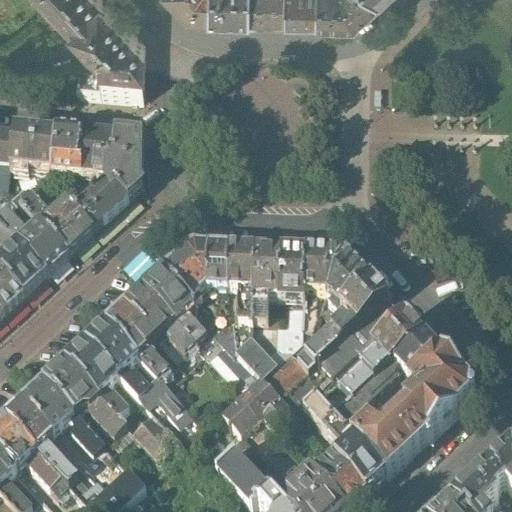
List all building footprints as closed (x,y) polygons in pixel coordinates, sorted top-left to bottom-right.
[(101,59),(131,32),(101,0),(60,0),(52,8),(101,59)] [(181,0),(188,7),(211,9),(210,0),(181,0)] [(210,0),(211,9),(253,9),(252,0),(210,0)] [(252,0),(253,9),(288,9),(287,0),(252,0)] [(287,0),(288,9),(318,10),(318,0),(287,0)] [(318,0),(318,10),(359,12),(371,0),(318,0)] [(131,32),(101,59),(101,82),(78,80),(76,103),(142,108),(145,46),(131,32)] [(13,136),(0,134),(0,197),(8,198),(10,180),(13,136)] [(58,141),(13,136),(10,180),(54,180),(58,141)] [(83,143),(58,141),(54,180),(53,184),(82,186),(84,167),(81,167),(83,143)] [(106,189),(105,194),(74,223),(93,244),(141,200),(142,149),(83,143),(81,167),(84,167),(82,186),(106,189)] [(23,197),(12,207),(41,238),(68,267),(93,244),(74,223),(55,202),(41,216),(23,197)] [(68,267),(41,238),(28,249),(25,246),(28,243),(7,221),(0,227),(0,235),(48,286),(68,267)] [(0,271),(0,281),(25,308),(48,286),(0,235),(0,255),(3,259),(6,256),(11,262),(0,271)] [(0,271),(11,262),(6,256),(3,259),(0,255),(0,271)] [(207,299),(202,256),(191,256),(163,282),(193,311),(207,299)] [(229,257),(202,256),(207,299),(216,299),(217,306),(222,306),(222,300),(229,299),(229,257)] [(255,258),(229,257),(229,299),(239,299),(240,331),(253,331),(255,258)] [(281,259),(255,258),(253,331),(253,333),(270,333),(270,308),(279,309),(281,259)] [(306,260),(281,259),(279,309),(290,310),(290,334),(279,334),(278,363),(290,363),(293,363),(302,351),(302,339),(306,260)] [(330,261),(306,260),(302,339),(314,344),(318,326),(318,303),(327,305),(330,261)] [(344,261),(330,261),(327,305),(342,318),(371,290),(344,261)] [(0,322),(4,327),(25,308),(0,281),(0,322)] [(163,282),(146,297),(197,355),(198,357),(209,346),(191,327),(199,318),(193,311),(163,282)] [(389,309),(371,290),(342,318),(348,327),(298,371),(307,383),(321,370),(389,309)] [(146,297),(126,316),(159,353),(166,345),(187,365),(197,355),(146,297)] [(407,328),(389,309),(321,370),(333,385),(366,356),(370,362),(373,360),(407,328)] [(126,316),(107,333),(139,367),(158,387),(160,390),(171,378),(152,359),(159,353),(126,316)] [(376,371),(325,419),(335,430),(423,345),(407,328),(373,360),(386,371),(382,376),(376,371)] [(107,333),(88,351),(118,384),(152,421),(158,427),(169,417),(177,408),(160,390),(158,387),(152,394),(147,394),(138,385),(133,384),(128,378),(139,367),(107,333)] [(423,345),(335,430),(352,449),(365,436),(358,428),(398,392),(399,385),(402,381),(412,391),(440,363),(423,345)] [(262,389),(278,375),(254,348),(237,363),(262,389)] [(88,351),(68,370),(126,434),(137,424),(116,402),(110,402),(107,397),(118,384),(88,351)] [(211,364),(229,383),(242,371),(224,352),(211,364)] [(278,375),(262,389),(280,408),(297,392),(307,383),(298,371),(293,363),(290,363),(278,375)] [(352,449),(385,486),(476,401),(440,363),(412,391),(410,393),(421,406),(406,420),(410,425),(385,448),(371,430),(365,436),(352,449)] [(68,370),(45,391),(76,425),(85,416),(114,448),(128,436),(126,434),(68,370)] [(280,408),(262,389),(222,422),(241,443),(243,442),(263,424),(281,444),(298,428),(280,408)] [(45,391),(22,412),(53,446),(69,430),(74,437),(73,444),(95,468),(105,456),(76,425),(45,391)] [(297,392),(280,408),(298,428),(315,412),(297,392)] [(177,408),(169,417),(183,432),(192,423),(177,408)] [(339,473),(365,505),(385,486),(352,449),(335,430),(325,419),(317,410),(315,412),(298,428),(301,433),(311,424),(342,461),(349,461),(351,463),(339,473)] [(22,412),(6,427),(67,497),(77,487),(53,458),(58,453),(53,446),(22,412)] [(158,427),(152,421),(132,441),(157,469),(179,450),(177,448),(158,427)] [(0,432),(0,462),(16,480),(25,472),(58,507),(67,497),(6,427),(0,432)] [(179,450),(186,458),(195,450),(184,440),(177,448),(179,450)] [(234,464),(270,504),(285,488),(243,442),(241,443),(228,457),(234,464)] [(186,458),(179,450),(157,469),(165,477),(186,458)] [(511,454),(510,454),(487,476),(452,508),(456,511),(491,511),(497,507),(494,504),(505,494),(511,501),(511,454)] [(129,482),(105,456),(95,468),(117,493),(129,482)] [(0,503),(8,511),(29,511),(19,504),(8,489),(16,480),(0,462),(0,503)] [(277,511),(270,504),(234,464),(218,479),(249,511),(258,511),(260,511),(277,511)] [(317,487),(339,511),(357,511),(365,505),(339,473),(335,468),(317,487)] [(310,480),(278,511),(339,511),(317,487),(310,480)] [(95,511),(125,511),(142,497),(129,482),(117,493),(105,504),(95,511)] [(76,505),(81,511),(95,511),(105,504),(92,489),(76,505)] [(8,511),(0,503),(0,511),(8,511)]
